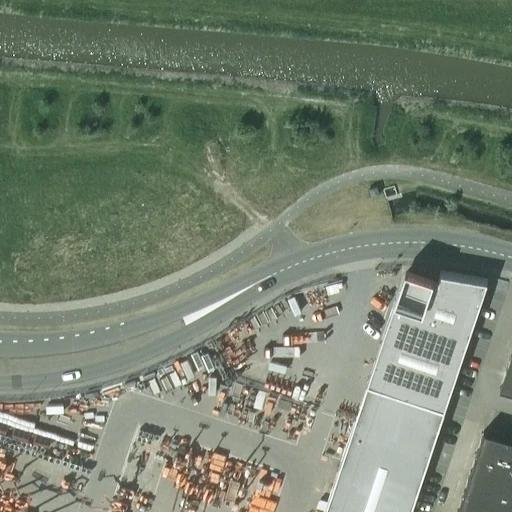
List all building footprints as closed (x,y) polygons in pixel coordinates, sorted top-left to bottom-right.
[(325,511),(324,511),(411,511),(420,484),(443,407),(444,408),(487,279),(440,271),(438,280),(404,274),(395,300),(394,300),(367,382),(325,511)] [(511,344),(508,358),(500,388),(511,391),(511,344)] [(511,439),(484,432),(477,453),(511,462),(511,439)] [(477,454),(471,473),(511,484),(511,462),(477,453),(477,454)] [(471,473),(464,493),(501,503),(505,504),(511,484),(471,473)] [(464,493),(457,511),(497,511),(501,503),(464,493)] [(501,503),(497,511),(511,511),(511,506),(505,504),(501,503)]
